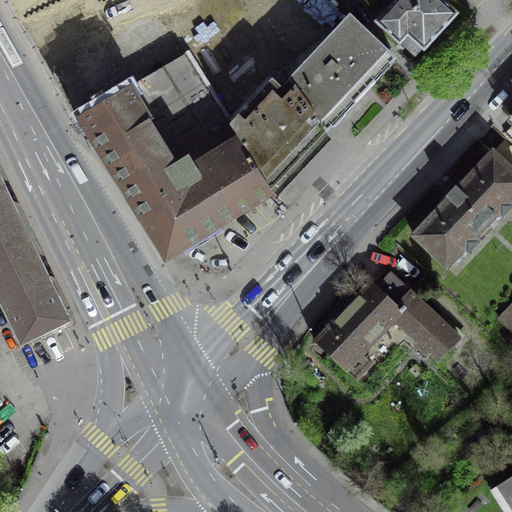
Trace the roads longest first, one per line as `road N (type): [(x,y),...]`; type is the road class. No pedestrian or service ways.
road 1 (primary): [(0,56),(179,406)]
road 2 (secondary): [(247,336),(511,52)]
road 3 (primary): [(306,511),(256,396),(247,336)]
road 4 (secondary): [(179,406),(79,507)]
road 5 (primary): [(179,406),(268,511)]
